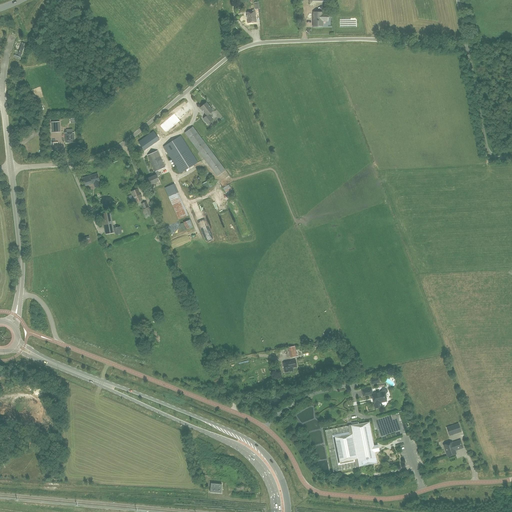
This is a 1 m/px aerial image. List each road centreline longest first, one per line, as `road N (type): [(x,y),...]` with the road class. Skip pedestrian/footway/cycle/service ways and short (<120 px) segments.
road 1 (unclassified): [(19,294),(40,301),(58,342),(258,423),(315,491),(386,499),(447,483),(511,479)]
road 2 (unclassified): [(10,168),(109,151),(252,44),(374,39),(467,47)]
road 3 (primary): [(287,511),(279,475),(249,440),(16,342)]
road 4 (primary): [(13,347),(245,452),(269,480),(276,511)]
road 5 (unclassified): [(10,168),(2,83),(12,35)]
road 6 (unclassified): [(511,157),(493,157),(486,148),(467,47)]
road 7 (unclassified): [(19,294),(10,168)]
